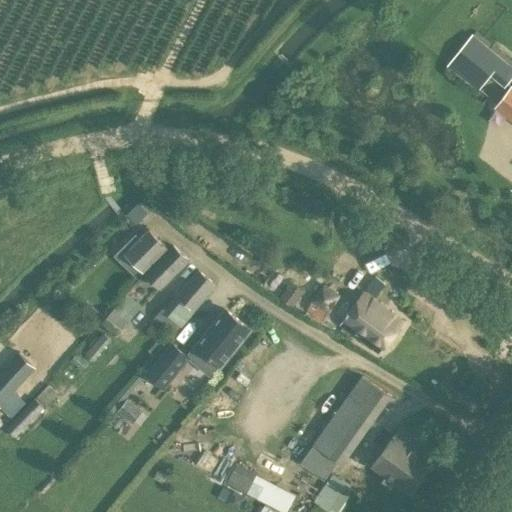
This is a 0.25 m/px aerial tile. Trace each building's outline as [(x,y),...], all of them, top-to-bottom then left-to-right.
[(447,68),(477,92),(502,62),(472,37),(447,68)] [(495,107),(511,121),(511,89),(510,88),(495,107)] [(148,211),(138,203),(126,215),(136,223),(148,211)] [(136,277),(142,271),(143,272),(168,247),(148,227),(125,250),(124,252),(131,259),(124,266),(136,277)] [(188,258),(173,244),(145,273),(160,288),(188,258)] [(174,293),(162,308),(150,321),(169,337),(180,325),(194,310),(217,281),(199,267),(175,294),(174,293)] [(279,267),(265,285),(275,291),(288,274),(279,267)] [(385,283),(374,275),(364,288),(375,296),(385,283)] [(303,291),(290,282),(278,297),(292,307),(303,291)] [(322,282),(309,299),(311,301),(305,310),(320,320),(326,311),(328,313),(341,294),(322,282)] [(377,352),(400,321),(363,293),(340,325),(377,352)] [(249,327),(224,307),(195,344),(220,364),(249,327)] [(116,337),(128,322),(113,309),(101,323),(116,337)] [(111,339),(103,332),(84,354),(92,361),(111,339)] [(161,383),(187,353),(171,340),(145,370),(161,383)] [(22,377),(34,365),(19,350),(0,369),(0,404),(24,379),(22,377)] [(361,374),(312,443),(342,464),(391,395),(361,374)] [(53,382),(8,424),(19,436),(64,394),(53,382)] [(141,408),(128,397),(119,408),(132,419),(141,408)] [(431,462),(414,450),(421,440),(400,425),(372,464),(409,492),(431,462)] [(256,473),(235,463),(226,482),(246,492),(256,473)] [(346,485),(347,483),(332,473),(312,502),(326,511),(327,511),(328,511),(336,511),(352,490),(346,485)] [(262,485),(256,497),(283,511),(284,511),(291,500),(262,485)] [(238,508),(244,496),(232,490),(226,502),(238,508)]
